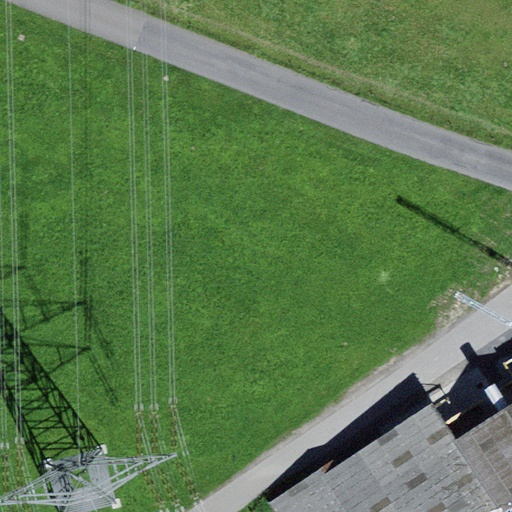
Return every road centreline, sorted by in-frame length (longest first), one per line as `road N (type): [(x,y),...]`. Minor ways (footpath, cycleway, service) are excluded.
road 1 (unclassified): [(511,165),(85,0)]
road 2 (track): [(511,284),(172,511)]
